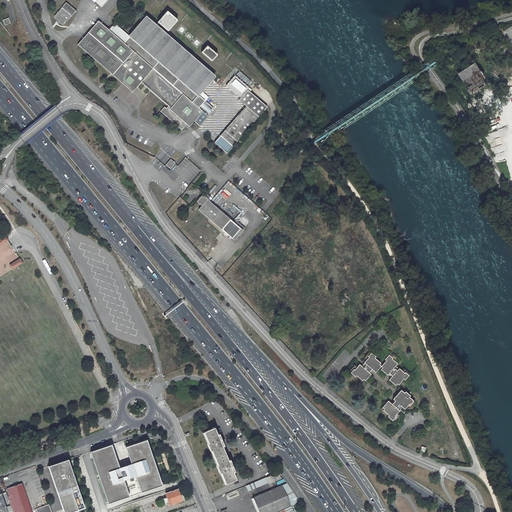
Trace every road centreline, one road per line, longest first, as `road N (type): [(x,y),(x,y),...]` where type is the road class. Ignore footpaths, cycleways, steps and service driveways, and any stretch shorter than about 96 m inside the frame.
road 1 (unclassified): [(480,511),(461,480),(388,446),(300,373),(155,212),(88,108),(66,104),(12,148)]
road 2 (trunk): [(0,90),(277,427),(334,511)]
road 3 (trunk): [(354,511),(135,227)]
road 4 (trunk): [(292,396),(135,227)]
road 5 (trunk): [(135,227),(0,58)]
road 6 (tertiary): [(113,367),(60,257),(0,186)]
road 7 (unclassified): [(13,249),(24,242),(33,248),(109,395),(122,404)]
road 8 (trunk): [(447,511),(292,396)]
road 9 (trunk): [(379,511),(292,396)]
